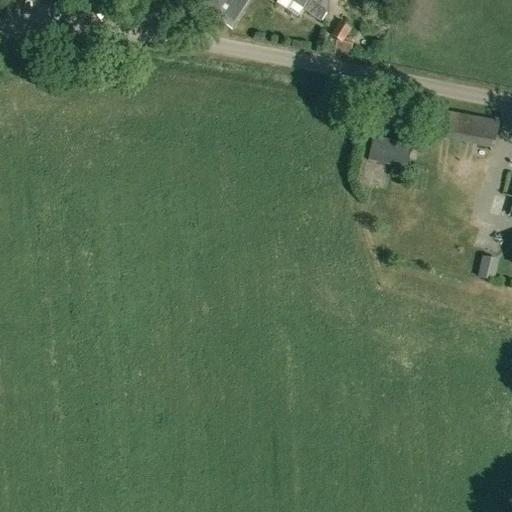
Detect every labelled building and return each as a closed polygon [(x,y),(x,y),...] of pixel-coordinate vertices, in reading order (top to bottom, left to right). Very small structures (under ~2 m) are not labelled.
[(188,0),(221,22),(230,28),(249,0),(188,0)] [(296,17),(302,8),(321,21),(335,0),(278,0),(276,3),(296,17)] [(351,31),(340,24),(331,38),(342,45),(351,31)] [(494,148),(499,122),(439,112),(434,138),(494,148)] [(407,170),(411,146),(372,139),(367,162),(407,170)]
